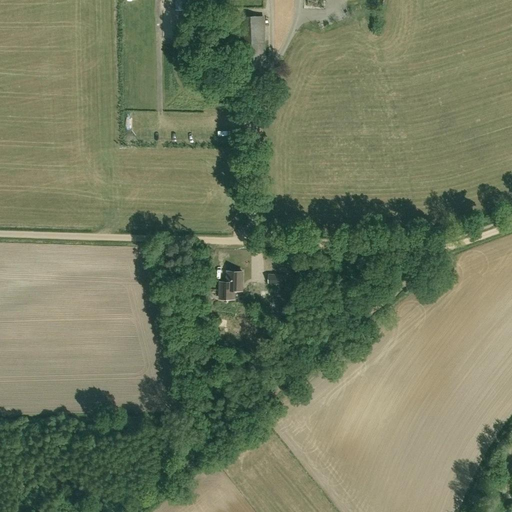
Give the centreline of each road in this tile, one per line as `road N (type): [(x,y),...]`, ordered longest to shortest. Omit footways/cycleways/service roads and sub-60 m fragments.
road 1 (track): [(438,248),(139,511)]
road 2 (unclassified): [(281,242),(0,232)]
road 3 (track): [(281,242),(438,248)]
